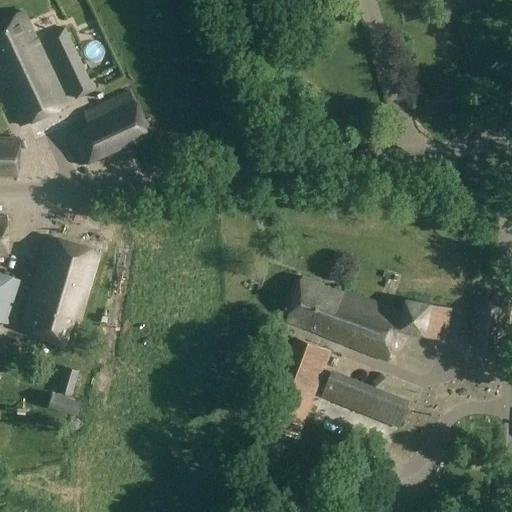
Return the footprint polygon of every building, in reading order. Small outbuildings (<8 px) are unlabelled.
[(0,83),(21,127),(65,105),(20,13),(0,23),(0,83)] [(95,90),(65,28),(45,37),(75,99),(95,90)] [(150,137),(148,132),(156,129),(151,117),(143,120),(135,103),(73,132),(66,136),(79,167),(88,164),(88,165),(150,137)] [(0,138),(0,179),(16,179),(17,139),(0,138)] [(138,158),(152,172),(165,157),(151,144),(138,158)] [(474,170),(464,190),(488,202),(498,182),(474,170)] [(0,219),(0,259),(9,259),(8,219),(0,219)] [(73,321),(79,322),(101,253),(49,236),(20,329),(66,344),(73,321)] [(22,281),(0,273),(0,322),(7,325),(22,281)] [(406,299),(403,311),(305,277),(286,321),(346,347),(389,361),(397,330),(428,337),(446,341),(453,311),(406,299)] [(468,344),(506,351),(511,314),(511,305),(476,300),(468,344)] [(0,337),(0,354),(2,355),(3,353),(15,357),(19,344),(0,337)] [(298,340),(265,425),(298,438),(331,353),(298,340)] [(79,372),(63,368),(57,393),(72,397),(79,372)] [(322,397),(400,428),(411,400),(333,369),(322,397)] [(59,399),(56,412),(90,420),(93,407),(59,399)]
